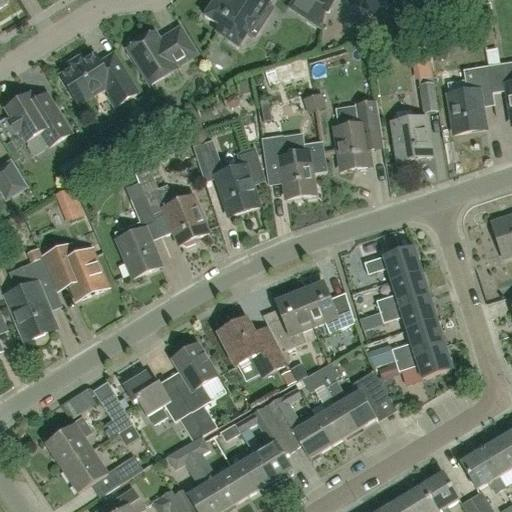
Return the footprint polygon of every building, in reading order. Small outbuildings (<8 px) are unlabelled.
[(264,11),(271,0),(233,0),(232,2),(229,0),(208,0),(208,1),(214,5),(204,19),(220,29),(217,34),(236,46),(245,32),(249,35),(257,22),(253,20),(261,9),(264,11)] [(317,0),(313,0),(310,5),(326,13),(328,5),(317,0)] [(150,88),(163,81),(176,72),(175,70),(196,57),(180,32),(159,44),(154,36),(144,42),(141,40),(132,46),(132,49),(129,51),(150,88)] [(490,71),(493,95),(507,93),(511,120),(511,67),(499,69),(496,53),(486,54),(489,71),(490,71)] [(114,58),(101,66),(95,57),(85,63),(81,57),(67,66),(71,72),(61,79),(78,107),(107,89),(112,98),(109,99),(116,110),(138,96),(114,58)] [(490,71),(489,71),(464,75),(468,95),(448,98),(454,137),(487,132),(481,101),(494,99),(493,95),(490,71)] [(424,117),(439,115),(433,81),(421,83),(422,88),(419,89),(424,117)] [(46,95),(34,103),(30,97),(6,112),(13,123),(10,124),(17,136),(20,134),(26,145),(41,136),(49,148),(50,149),(71,136),(57,112),(46,95)] [(309,118),(327,112),(322,97),(304,103),(309,118)] [(336,112),(338,131),(334,132),(340,174),(371,170),(368,146),(382,144),(377,106),(356,108),(356,109),(336,112)] [(398,165),(432,160),(425,121),(392,126),(398,165)] [(282,140),(282,139),(262,142),(267,181),(283,179),(284,186),(286,202),(316,198),(313,176),(327,174),(323,145),(305,148),(306,156),(285,159),(282,140)] [(224,177),(213,143),(193,150),(205,185),(216,182),(229,219),(260,210),(252,188),(266,184),(254,150),(236,156),(242,172),(224,177)] [(90,153),(75,163),(84,178),(100,169),(90,153)] [(11,165),(0,171),(0,193),(6,203),(26,191),(11,165)] [(135,172),(140,185),(155,221),(166,217),(180,248),(182,248),(187,250),(196,246),(197,241),(209,237),(193,199),(175,206),(167,188),(158,191),(148,167),(135,172)] [(155,221),(140,185),(126,191),(140,225),(115,235),(133,280),(161,268),(145,229),(156,225),(155,221)] [(84,204),(67,208),(70,223),(87,220),(84,204)] [(504,261),(511,258),(511,220),(493,227),(504,261)] [(91,254),(79,259),(74,247),(46,260),(61,294),(72,289),(79,305),(108,292),(91,254)] [(392,285),(422,275),(414,250),(364,266),(368,278),(387,271),(392,285)] [(32,272),(45,267),(42,258),(29,263),(32,272)] [(45,267),(32,272),(13,280),(20,295),(7,300),(25,344),(56,330),(50,315),(62,310),(45,267)] [(422,275),(392,285),(396,298),(377,304),(380,315),(430,299),(422,275)] [(300,297),(313,329),(324,325),(328,336),(354,325),(346,305),(332,311),(323,287),(300,297)] [(313,329),(300,297),(277,306),(286,329),(271,336),(282,356),(306,345),(302,334),(313,329)] [(430,299),(380,315),(384,326),(403,320),(407,334),(437,324),(430,299)] [(286,367),(270,336),(261,320),(249,326),(247,322),(219,337),(235,369),(253,360),(263,379),(286,367)] [(437,324),(407,334),(411,347),(392,353),(395,364),(445,348),(437,324)] [(445,348),(395,364),(399,375),(418,368),(423,382),(453,373),(445,348)] [(180,395),(192,415),(211,404),(202,390),(217,380),(198,349),(193,352),(193,351),(189,350),(185,351),(181,353),(179,356),(178,360),(178,361),(174,363),(190,389),(180,395)] [(368,411),(387,399),(375,374),(354,387),(359,396),(348,402),(335,382),(339,380),(331,367),(316,375),(324,388),(337,409),(354,436),(375,422),(368,411)] [(192,415),(180,395),(177,391),(167,398),(160,387),(156,390),(147,375),(123,390),(134,407),(139,404),(148,419),(164,409),(174,426),(179,423),(192,415)] [(324,388),(316,375),(302,383),(310,397),(324,388)] [(300,424),(290,407),(286,399),(269,409),(283,434),(300,424)] [(134,428),(118,403),(105,411),(112,423),(102,430),(110,442),(117,438),(120,436),(134,428)] [(354,436),(337,409),(315,422),(332,449),(354,436)] [(258,428),(265,440),(278,432),(265,411),(236,428),(241,437),(258,428)] [(62,473),(92,454),(84,441),(91,436),(82,421),(55,439),(57,442),(46,449),(62,473)] [(332,449),(315,422),(293,436),(309,463),(332,449)] [(241,437),(236,428),(221,437),(227,446),(241,437)] [(483,451),(500,480),(511,472),(511,450),(504,438),(483,451)] [(227,511),(249,500),(232,473),(218,482),(204,458),(211,454),(202,440),(188,449),(226,511),(227,511)] [(292,473),(285,460),(276,446),(254,459),(270,486),(280,480),(281,482),(284,483),(292,478),(293,475),(292,473)] [(226,511),(188,449),(168,461),(177,475),(186,469),(200,492),(188,499),(184,493),(175,498),(181,509),(183,511),(226,511)] [(500,480),(483,451),(461,464),(478,493),(490,486),(496,498),(507,491),(500,480)] [(92,454),(62,473),(77,497),(107,478),(107,477),(92,454)] [(232,473),(249,500),(270,486),(254,459),(232,473)] [(107,477),(107,478),(116,491),(142,474),(133,460),(107,477)] [(421,490),(434,511),(447,511),(460,503),(444,476),(421,490)] [(399,503),(404,511),(434,511),(421,490),(399,503)] [(144,511),(145,511),(133,493),(102,511),(144,511)] [(175,498),(174,499),(171,495),(153,506),(155,511),(175,511),(181,509),(175,498)] [(472,502),(477,511),(492,511),(483,496),(472,502)] [(477,511),(472,502),(462,509),(463,511),(477,511)] [(404,511),(399,503),(384,511),(404,511)]
